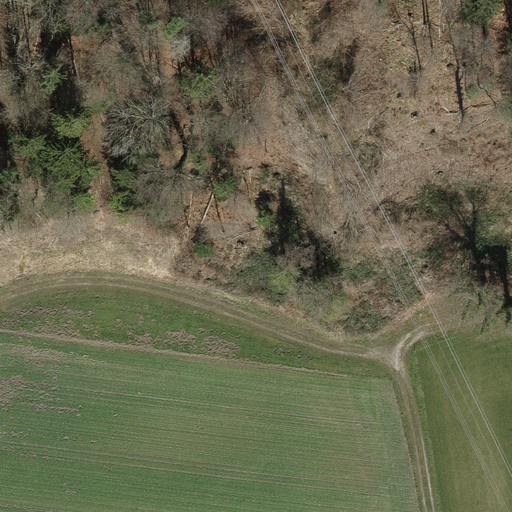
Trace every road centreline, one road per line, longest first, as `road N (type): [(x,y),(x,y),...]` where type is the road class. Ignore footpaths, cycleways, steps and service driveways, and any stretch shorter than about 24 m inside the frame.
road 1 (track): [(0,292),(84,277),(161,287),(357,353),(396,356),(511,303)]
road 2 (track): [(433,511),(415,398),(396,356)]
